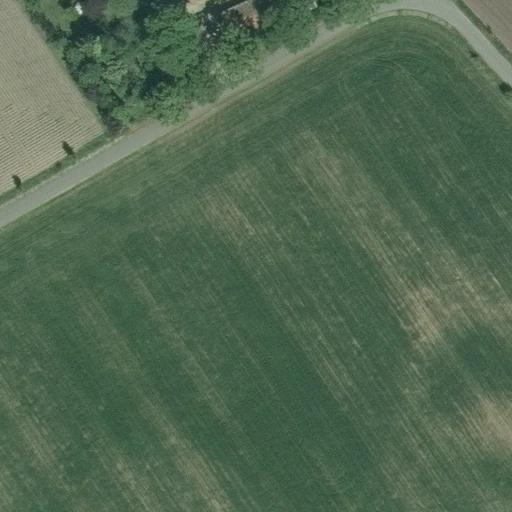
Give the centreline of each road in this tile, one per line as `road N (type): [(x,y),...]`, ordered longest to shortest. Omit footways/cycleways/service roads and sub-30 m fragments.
road 1 (residential): [(0,215),(377,0)]
road 2 (residential): [(428,0),(511,96)]
